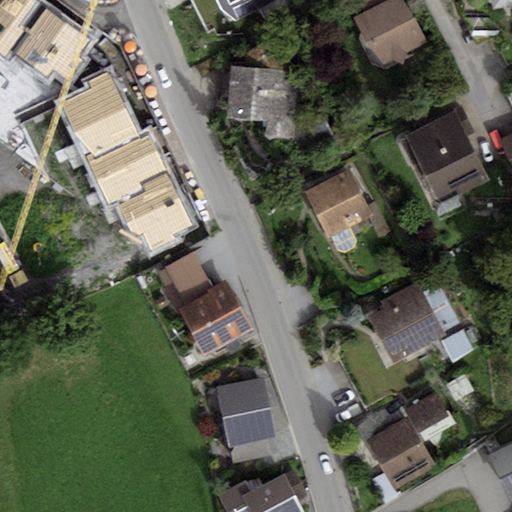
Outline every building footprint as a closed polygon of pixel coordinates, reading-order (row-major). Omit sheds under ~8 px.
[(216,0),(223,14),(251,0),(216,0)] [(358,0),(364,12),(353,17),(366,42),(386,64),(428,42),(402,0),(358,0)] [(51,30),(0,47),(0,57),(24,125),(78,106),(51,30)] [(269,70),(231,68),(228,115),(267,120),(266,132),(265,136),(269,139),(275,138),(294,139),(297,72),(284,38),(261,48),(269,70)] [(462,107),(405,135),(438,201),(457,191),(459,196),(490,180),(468,136),(476,133),(462,107)] [(511,134),(500,140),(511,164),(511,134)] [(350,170),(305,192),(327,238),(331,236),(338,251),(346,253),(355,248),(357,240),(350,226),(373,215),(350,170)] [(165,267),(186,305),(209,292),(207,289),(212,287),(193,252),(165,267)] [(186,305),(179,309),(205,357),(254,330),(226,279),(212,287),(207,289),(209,292),(186,305)] [(386,308),(369,317),(393,363),(448,335),(446,331),(461,323),(440,283),(424,291),(419,282),(382,301),(386,308)] [(463,329),(442,341),(454,361),(475,349),(463,329)] [(266,375),(216,386),(229,447),(235,446),(231,452),(234,464),(272,456),(269,441),(279,439),(266,375)] [(464,379),(448,389),(456,401),(471,391),(464,379)] [(436,393),(407,409),(411,415),(408,417),(418,434),(450,417),(436,393)] [(408,417),(368,440),(396,488),(436,464),(418,434),(408,417)] [(511,442),(487,455),(510,503),(511,502),(511,442)] [(259,480),(246,480),(216,496),(225,511),(305,511),(299,500),(308,496),(294,470),(262,486),(259,480)] [(385,503),(397,495),(384,473),(372,480),(385,503)]
